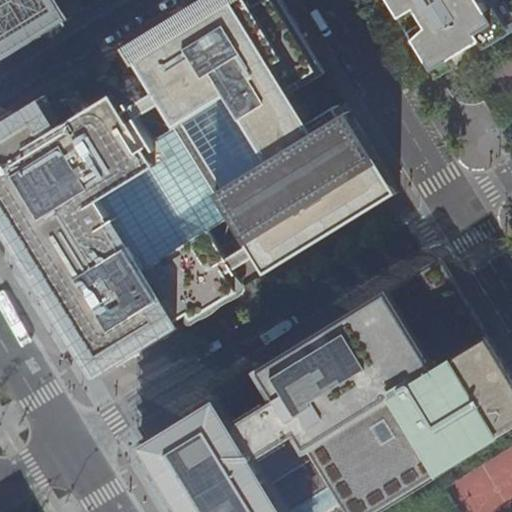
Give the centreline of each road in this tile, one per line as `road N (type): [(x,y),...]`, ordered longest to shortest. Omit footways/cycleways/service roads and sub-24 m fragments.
road 1 (residential): [(69,447),(456,208)]
road 2 (residential): [(327,0),(456,208)]
road 3 (residential): [(0,94),(153,0)]
road 4 (tertiary): [(69,447),(0,338)]
